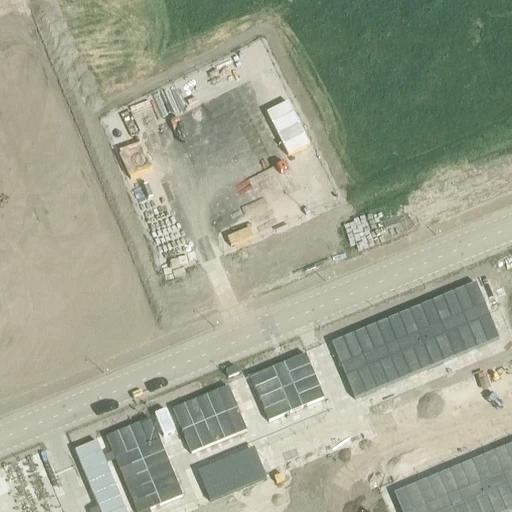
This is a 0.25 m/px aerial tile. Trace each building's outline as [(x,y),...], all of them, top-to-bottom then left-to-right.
[(476,286),(331,346),(355,402),(499,342),(476,286)] [(306,357),(250,380),(269,424),(324,401),(306,357)] [(236,369),(226,373),(228,380),(239,376),(236,369)] [(228,389),(173,412),(191,456),(247,433),(228,389)] [(167,414),(156,419),(165,441),(176,436),(167,414)] [(151,421),(106,440),(136,511),(151,511),(183,499),(151,421)] [(120,511),(125,510),(97,444),(75,453),(99,511),(120,511)] [(511,511),(511,446),(393,496),(400,511),(511,511)]
